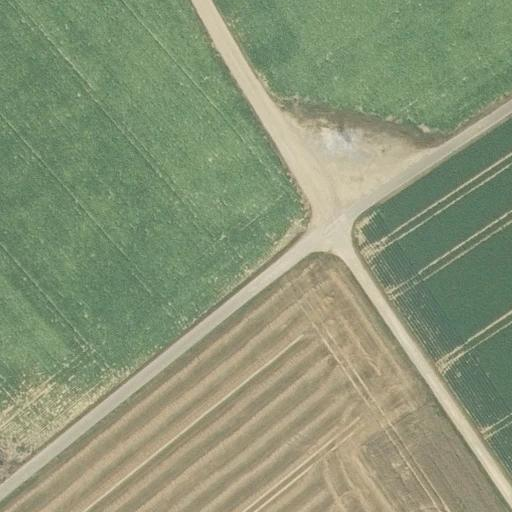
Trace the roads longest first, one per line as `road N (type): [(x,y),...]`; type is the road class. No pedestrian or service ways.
road 1 (track): [(511,114),(211,317),(0,486)]
road 2 (track): [(511,501),(332,235),(200,0)]
